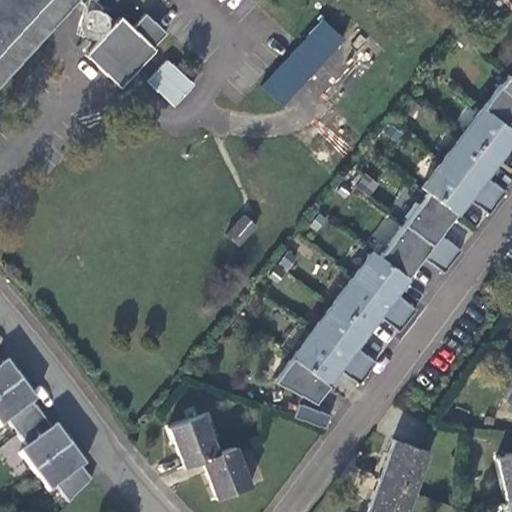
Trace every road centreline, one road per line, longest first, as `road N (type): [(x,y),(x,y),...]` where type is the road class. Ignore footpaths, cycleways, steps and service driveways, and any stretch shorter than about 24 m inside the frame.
road 1 (residential): [(486,246),(286,511)]
road 2 (residential): [(0,306),(177,511)]
